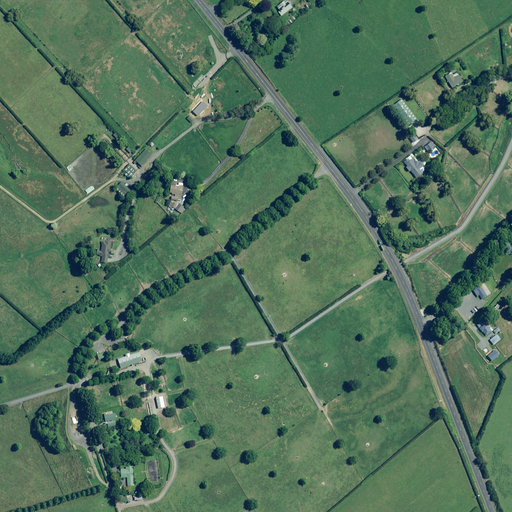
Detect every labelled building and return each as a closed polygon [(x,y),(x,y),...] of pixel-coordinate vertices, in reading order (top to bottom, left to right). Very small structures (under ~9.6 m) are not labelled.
[(286,3),(285,1),(281,4),(282,6),(279,8),(281,11),(279,12),(282,16),(294,7),(289,1),(286,3)] [(454,78),(450,73),(444,77),(452,88),(457,84),(462,81),(458,76),(454,78)] [(416,119),(401,99),(393,105),(408,125),(416,119)] [(196,114),(198,116),(206,107),(201,103),(193,111),(195,113),(193,115),(192,114),(187,118),(192,123),(197,118),(194,116),(196,114)] [(414,133),(408,138),(412,144),(418,139),(414,133)] [(434,147),(430,142),(424,147),(428,152),(434,147)] [(153,155),(147,149),(134,163),(136,164),(138,162),(142,167),(153,155)] [(417,162),(416,160),(414,162),(410,157),(403,162),(416,179),(422,174),(419,170),(423,166),(419,161),(417,162)] [(130,164),(125,170),(129,175),(127,177),(131,181),(136,176),(134,175),(138,171),(130,164)] [(123,182),(116,189),(125,198),(132,190),(123,182)] [(179,201),(182,201),(183,198),(180,198),(181,194),(183,195),(184,183),(179,183),(178,185),(177,185),(177,184),(171,183),(170,193),(172,193),(172,194),(176,195),(175,197),(172,197),(172,200),(175,200),(172,207),(176,208),(179,201)] [(180,203),(176,209),(183,214),(187,208),(180,203)] [(111,257),(112,252),(112,248),(111,248),(112,242),(103,241),(102,251),(97,251),(97,255),(100,255),(100,256),(103,257),(102,263),(108,263),(109,257),(111,257)] [(490,294),(484,284),(473,292),(477,298),(479,296),(482,300),(490,294)] [(493,330),(487,323),(479,329),(481,333),(482,332),(485,336),(493,330)] [(494,336),(493,335),(490,337),(491,339),(489,341),(493,345),(500,339),(496,335),(494,336)] [(143,361),(141,353),(138,354),(138,353),(131,355),(130,353),(126,355),(127,357),(119,359),(122,368),(143,361)] [(166,407),(164,397),(156,398),(158,409),(166,407)] [(117,420),(116,414),(105,415),(106,422),(117,420)] [(135,486),(134,467),(121,468),(122,478),(127,478),(128,487),(135,486)]
